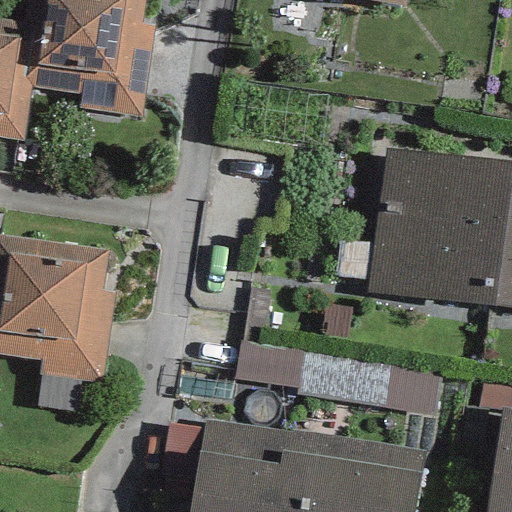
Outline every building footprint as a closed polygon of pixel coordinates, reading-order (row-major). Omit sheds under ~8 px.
[(142,0),(26,0),(24,23),(37,25),(29,84),(29,87),(78,93),(76,109),(141,117),(153,25),(139,24),(142,0)] [(37,25),(24,23),(0,19),(0,138),(21,142),(29,84),(37,25)] [(511,164),(511,163),(383,148),(366,292),(493,309),(511,173),(511,164)] [(511,173),(493,309),(511,311),(511,173)] [(106,250),(0,236),(0,354),(40,359),(38,376),(103,384),(115,292),(101,290),(106,250)] [(440,374),(239,342),(233,378),(295,388),(294,395),(434,417),(440,374)] [(501,408),(511,409),(511,384),(482,380),(478,408),(501,412),(501,408)] [(511,511),(511,409),(501,408),(501,412),(485,511),(511,511)] [(413,511),(423,455),(203,420),(201,428),(196,470),(188,511),(413,511)] [(196,470),(201,428),(167,424),(162,466),(196,470)]
